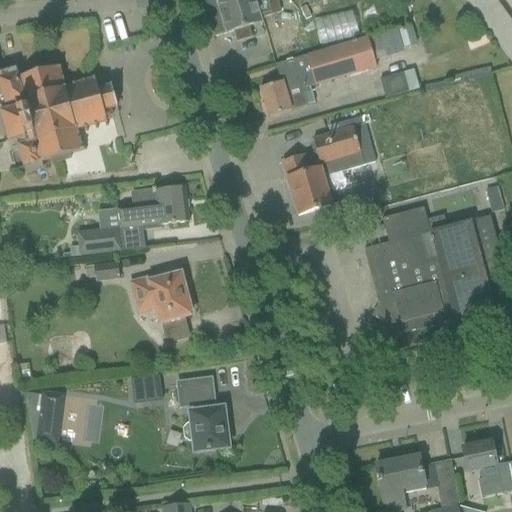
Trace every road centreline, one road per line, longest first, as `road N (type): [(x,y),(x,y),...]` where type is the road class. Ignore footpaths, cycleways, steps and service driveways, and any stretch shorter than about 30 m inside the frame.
road 1 (unclassified): [(302,436),(167,9)]
road 2 (residential): [(302,436),(511,401)]
road 3 (residential): [(0,28),(167,9)]
